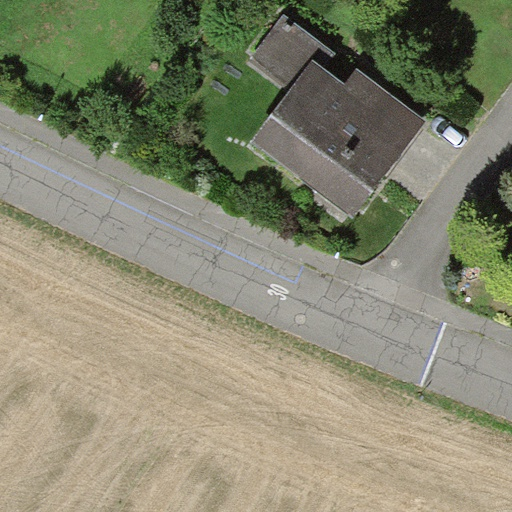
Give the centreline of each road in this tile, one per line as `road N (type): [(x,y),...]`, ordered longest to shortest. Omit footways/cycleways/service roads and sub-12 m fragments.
road 1 (residential): [(0,166),(338,330)]
road 2 (residential): [(338,330),(511,112)]
road 3 (residential): [(338,330),(511,389)]
